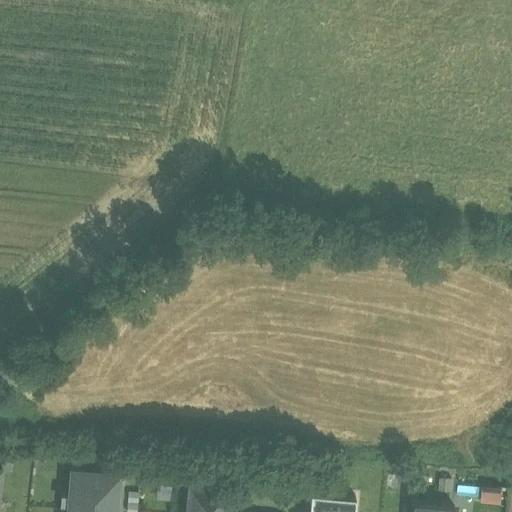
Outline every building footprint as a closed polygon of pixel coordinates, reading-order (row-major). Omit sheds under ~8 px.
[(112,511),(116,467),(72,463),(68,511),(112,511)] [(225,511),(228,478),(189,474),(185,511),(225,511)] [(478,494),(498,495),(499,478),(479,477),(478,494)] [(352,511),(354,488),(309,484),(307,511),(352,511)] [(453,511),(455,499),(415,495),(413,511),(453,511)]
